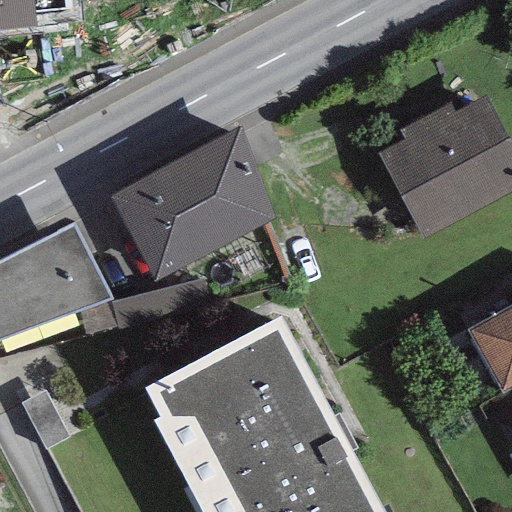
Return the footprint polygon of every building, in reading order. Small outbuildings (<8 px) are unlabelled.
[(69,0),(0,0),(0,22),(71,15),(69,0)] [(404,139),(378,153),(423,239),(511,192),(511,144),(486,96),(454,113),(449,104),(400,130),(404,139)] [(239,127),(109,195),(153,280),(276,217),(239,127)] [(73,225),(0,262),(0,339),(110,297),(73,225)] [(202,279),(111,301),(117,327),(208,304),(202,279)] [(511,305),(468,329),(501,391),(511,384),(511,305)] [(383,511),(279,316),(143,388),(159,417),(154,419),(203,511),(383,511)] [(44,390),(19,403),(44,450),(69,437),(44,390)]
